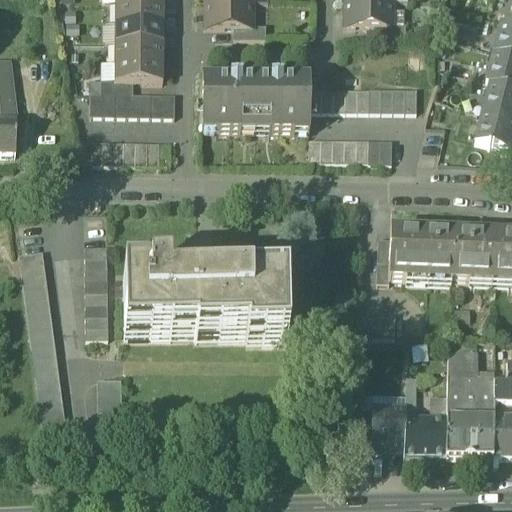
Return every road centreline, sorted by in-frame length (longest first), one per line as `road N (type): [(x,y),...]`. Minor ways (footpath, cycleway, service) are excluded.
road 1 (residential): [(183,190),(402,190),(511,201)]
road 2 (secondary): [(233,511),(511,505)]
road 3 (residential): [(181,58),(323,60),(324,0)]
road 4 (residential): [(9,186),(183,190)]
road 5 (residential): [(181,58),(183,190)]
